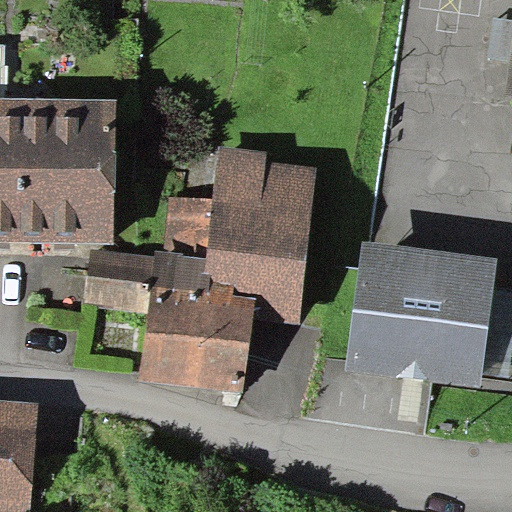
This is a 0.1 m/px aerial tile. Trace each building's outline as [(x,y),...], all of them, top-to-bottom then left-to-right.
[(108,95),(0,94),(0,230),(107,231),(108,95)] [(227,140),(212,285),(263,290),(261,312),(304,317),(320,160),(272,155),(273,144),(227,140)] [(364,253),(349,361),(476,379),(492,270),(364,253)] [(261,312),(263,290),(212,285),(155,279),(145,370),(254,381),(261,312)] [(0,401),(0,502),(37,506),(46,405),(0,401)]
